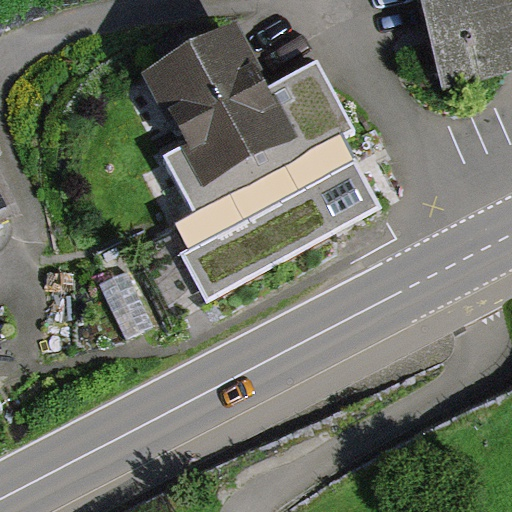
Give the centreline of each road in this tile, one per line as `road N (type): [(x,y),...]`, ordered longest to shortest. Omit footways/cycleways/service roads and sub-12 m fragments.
road 1 (primary): [(0,499),(511,234)]
road 2 (track): [(254,511),(488,368),(492,244)]
